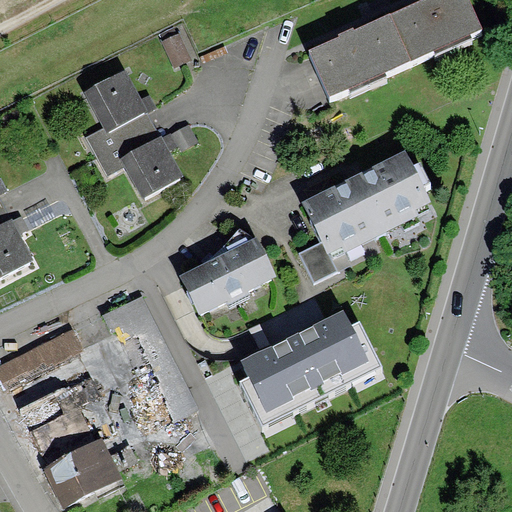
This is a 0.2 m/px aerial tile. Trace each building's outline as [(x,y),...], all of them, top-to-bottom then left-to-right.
[(467,0),(434,0),(390,20),(411,67),(483,34),(467,0)] [(390,20),(310,56),(331,102),(411,67),(390,20)] [(179,33),(162,41),(175,68),(192,60),(179,33)] [(126,70),(85,92),(106,129),(108,133),(147,111),(156,107),(150,95),(142,99),(126,70)] [(108,133),(106,129),(87,139),(109,179),(126,169),(121,160),(161,138),(147,111),(108,133)] [(190,125),(173,134),(183,152),(200,143),(190,125)] [(161,138),(121,160),(126,169),(145,202),(184,178),(170,154),(180,149),(172,136),(164,141),(161,138)] [(407,153),(304,204),(324,245),(300,257),(315,286),(339,273),(333,262),(436,210),(426,191),(433,187),(421,163),(414,167),(407,153)] [(0,193),(10,190),(3,176),(0,177),(0,193)] [(0,226),(13,219),(0,194),(0,226)] [(13,219),(0,226),(0,277),(34,259),(21,235),(29,231),(21,217),(13,221),(13,219)] [(212,258),(180,275),(200,316),(225,303),(227,308),(252,295),(251,291),(277,278),(258,238),(239,229),(212,258)] [(113,456),(202,416),(149,297),(105,317),(115,337),(85,350),(77,332),(0,367),(0,380),(59,511),(70,511),(127,487),(113,456)] [(350,334),(342,318),(242,368),(250,384),(241,388),(263,432),(379,373),(358,331),(350,334)]
